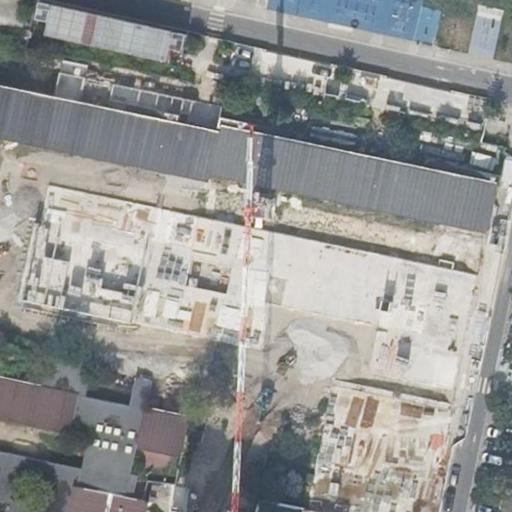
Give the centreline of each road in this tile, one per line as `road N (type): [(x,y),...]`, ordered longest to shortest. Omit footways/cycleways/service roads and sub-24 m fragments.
road 1 (residential): [(112,0),(511,87)]
road 2 (residential): [(511,230),(451,511)]
